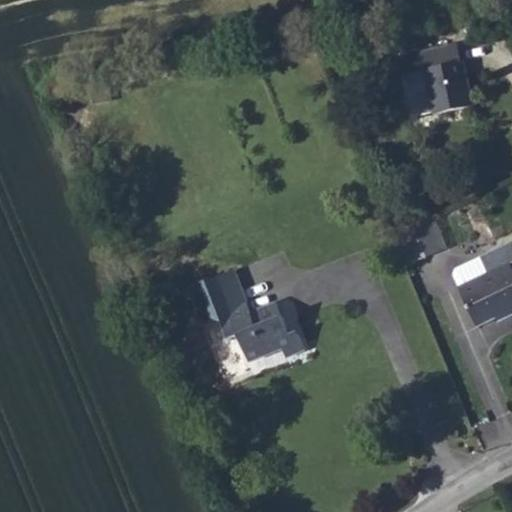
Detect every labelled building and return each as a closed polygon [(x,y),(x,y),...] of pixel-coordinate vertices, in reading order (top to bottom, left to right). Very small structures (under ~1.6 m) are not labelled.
[(469,48),(410,59),(414,80),(437,76),(445,119),(486,112),(478,69),(473,70),(469,48)] [(428,227),(441,263),(458,256),(446,219),(428,227)] [(428,227),(405,238),(419,272),(441,263),(428,227)] [(507,283),(479,297),(493,330),(511,321),(511,322),(511,260),(500,266),(507,283)] [(474,286),(479,297),(507,283),(500,266),(478,276),(474,286)] [(299,366),(318,358),(312,341),(305,343),(293,312),(265,321),(250,275),(200,291),(210,316),(233,324),(240,344),(253,340),(262,365),(295,356),(299,366)] [(487,454),(511,442),(511,408),(474,426),(487,454)]
